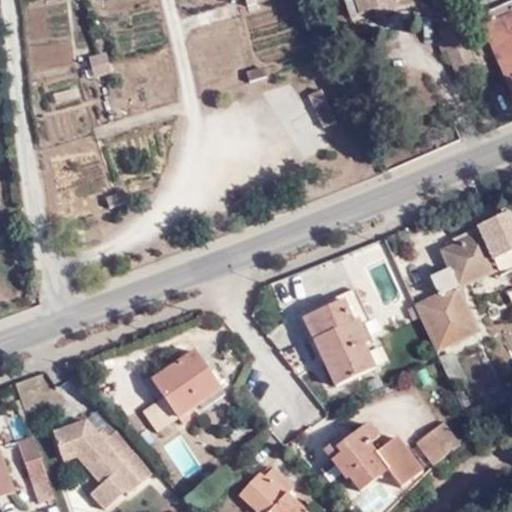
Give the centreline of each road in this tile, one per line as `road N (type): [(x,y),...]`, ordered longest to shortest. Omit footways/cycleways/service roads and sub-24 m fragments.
road 1 (tertiary): [(511,144),(0,339)]
road 2 (unknown): [(227,266),(246,324),(308,416)]
road 3 (unknown): [(473,159),(454,100),(417,38)]
